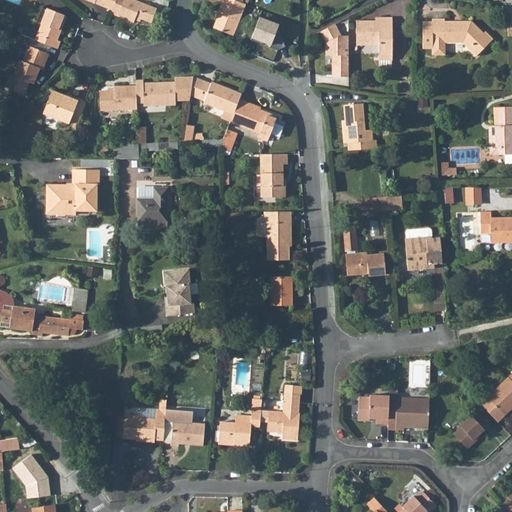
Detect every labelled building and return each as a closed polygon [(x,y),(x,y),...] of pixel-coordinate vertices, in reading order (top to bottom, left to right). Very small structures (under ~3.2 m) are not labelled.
[(91,0),(113,8),(115,0),(91,0)] [(115,0),(113,8),(110,14),(117,16),(120,18),(133,23),(136,17),(151,23),(157,9),(134,0),(115,0)] [(240,3),(232,0),(220,0),(220,2),(222,3),(218,16),(220,17),(215,29),(233,37),(245,5),(240,3)] [(48,9),(43,7),(37,21),(42,23),(48,9)] [(42,23),(34,39),(56,49),(60,41),(57,40),(67,17),(48,9),(42,23)] [(279,25),(260,17),(251,40),(270,47),(279,25)] [(376,21),(358,21),(359,43),(380,43),(380,59),(394,59),(394,35),(393,17),(377,17),(376,21)] [(446,43),(447,43),(463,42),(479,56),(494,40),(486,32),(484,34),(472,22),(446,23),(446,18),(433,19),(433,21),(424,22),(424,48),(434,48),(434,45),(446,45),(446,43)] [(331,73),(347,72),(347,36),(343,36),(334,24),(318,32),(324,43),(324,56),(331,56),(331,73)] [(20,59),(13,76),(32,84),(39,68),(42,69),(48,54),(28,45),(22,60),(20,59)] [(446,45),(434,45),(434,48),(434,55),(447,55),(446,45)] [(143,81),(135,82),(136,87),(138,103),(145,103),(145,105),(176,102),(176,101),(191,99),(192,93),(194,78),(194,76),(173,78),(174,81),(144,84),(143,81)] [(200,89),(203,79),(194,76),(194,78),(192,93),(199,96),(200,89)] [(205,98),(204,100),(225,108),(222,115),(231,118),(234,111),(240,97),(242,93),(224,85),(223,87),(203,79),(200,89),(199,96),(205,98)] [(138,103),(136,87),(114,89),(114,94),(100,95),(102,114),(138,110),(138,103)] [(69,122),(77,125),(87,102),(79,99),(78,101),(53,91),(44,114),(68,124),(69,122)] [(234,111),(231,118),(241,124),(260,131),(258,137),(267,141),(277,117),(276,115),(248,103),(249,101),(240,97),(234,111)] [(355,143),(355,148),(382,147),(381,139),(378,139),(377,130),(377,128),(371,129),(368,102),(350,103),(351,119),(353,119),(354,124),(347,124),(348,133),(348,141),(353,141),(355,143)] [(491,128),(492,149),(502,149),(503,156),(511,155),(511,109),(495,110),(497,128),(491,128)] [(188,119),(186,136),(195,136),(196,120),(188,119)] [(150,120),(140,121),(141,136),(151,136),(150,120)] [(224,134),(223,148),(231,148),(235,129),(227,125),(224,134)] [(140,145),(116,144),(116,157),(139,158),(140,145)] [(502,149),(492,149),(493,157),(503,156),(502,149)] [(268,150),(262,151),(262,157),(263,194),(284,194),(284,160),(289,160),(288,150),(275,151),(268,150)] [(457,175),(458,165),(444,164),(443,174),(457,175)] [(66,181),(46,182),(47,210),(58,209),(58,211),(66,211),(66,209),(96,208),(96,182),(97,182),(97,166),(72,166),(72,179),(66,179),(66,181)] [(167,186),(137,187),(137,227),(167,227),(167,186)] [(466,188),(467,203),(481,202),(480,187),(466,188)] [(445,188),(446,203),(454,203),(453,188),(445,188)] [(404,193),(387,195),(387,204),(404,203),(404,193)] [(387,195),(364,197),(365,211),(388,209),(387,204),(387,195)] [(293,209),(266,209),(266,220),(259,220),(259,233),(269,233),(270,257),(291,257),(291,233),(291,220),(293,220),(293,209)] [(511,216),(490,218),(489,212),(479,212),(480,234),(490,233),(491,243),(511,241),(511,216)] [(48,225),(60,226),(61,215),(49,215),(48,225)] [(428,262),(427,258),(436,258),(442,257),(442,256),(440,233),(432,234),(431,225),(429,223),(408,225),(406,227),(407,234),(405,234),(407,264),(428,262)] [(356,224),(344,224),(345,247),(347,247),(347,249),(345,249),(346,273),(363,272),(363,269),(369,269),(369,273),(384,272),(383,251),(367,252),(367,248),(355,249),(355,246),(357,246),(356,224)] [(192,271),(166,271),(167,286),(168,286),(168,305),(166,305),(166,316),(194,315),(194,305),(191,305),(191,285),(192,285),(192,271)] [(0,311),(4,312),(2,327),(69,335),(70,335),(71,335),(72,335),(74,334),(75,333),(76,332),(76,331),(77,330),(77,329),(83,329),(84,320),(83,320),(84,315),(74,314),(73,319),(41,316),(42,309),(13,306),(12,298),(7,293),(3,291),(0,291),(0,285),(1,285),(2,285),(3,285),(4,283),(5,282),(5,281),(5,280),(5,279),(5,278),(5,277),(4,276),(3,275),(2,274),(1,274),(0,273),(0,311)] [(292,275),(271,275),(271,306),(292,305),(292,275)] [(76,287),(73,310),(85,311),(88,289),(76,287)] [(484,392),(476,398),(497,421),(505,414),(504,413),(511,406),(511,378),(510,376),(488,396),(484,392)] [(266,415),(265,435),(280,436),(280,443),(296,443),(298,418),(296,417),(297,399),(301,399),(301,388),(284,388),(282,416),(266,415)] [(398,390),(389,390),(389,392),(388,420),(387,425),(396,425),(398,394),(398,390)] [(375,419),(388,420),(389,392),(370,391),(370,394),(359,393),(357,415),(368,416),(368,412),(375,413),(375,419)] [(429,426),(429,421),(431,396),(398,394),(396,425),(405,426),(405,423),(415,424),(415,426),(429,426)] [(250,430),(259,430),(260,404),(252,403),(251,420),(235,420),(234,427),(220,427),(219,446),(231,447),(231,450),(249,451),(250,430)] [(460,426),(452,433),(466,448),(474,441),(472,439),(482,430),(481,429),(487,423),(477,411),(470,417),(468,415),(458,424),(460,426)] [(141,448),(154,448),(154,445),(155,427),(138,427),(139,423),(123,423),(123,446),(141,446),(141,448)] [(155,427),(154,445),(163,446),(163,428),(164,423),(156,423),(156,425),(155,427)] [(163,428),(163,446),(163,452),(170,452),(171,428),(163,428)] [(171,428),(170,452),(178,452),(178,450),(202,450),(203,429),(171,428)] [(18,437),(6,439),(9,451),(21,448),(18,437)] [(6,439),(0,440),(0,445),(1,452),(5,452),(9,451),(6,439)] [(405,505),(399,510),(401,511),(423,511),(427,508),(430,510),(437,503),(423,488),(415,495),(413,493),(402,503),(405,505)] [(389,511),(383,506),(374,497),(367,503),(374,511),(372,511),(389,511)] [(511,511),(511,500),(509,498),(503,505),(510,511),(511,511)] [(8,503),(0,503),(0,511),(9,511),(8,503)]
